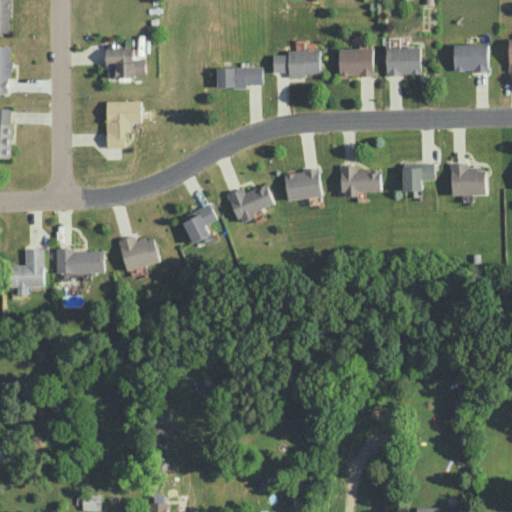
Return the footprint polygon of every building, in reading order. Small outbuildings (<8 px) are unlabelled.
[(0,0),(0,31),(12,31),(11,0),(0,0)] [(489,43),(454,43),(455,70),(489,70),(489,43)] [(0,92),(11,92),(11,46),(0,45),(0,92)] [(135,47),(106,47),(107,64),(117,64),(117,77),(147,76),(147,58),(135,58),(135,47)] [(340,48),(341,75),(375,74),(374,47),(340,48)] [(387,74),(422,73),(421,47),(387,47),(387,74)] [(321,75),(321,49),(289,49),(290,53),(274,54),(275,71),(289,71),(290,75),(321,75)] [(218,87),(247,86),(247,83),(264,83),(264,66),(218,66),(218,87)] [(109,146),(127,145),(126,130),(132,130),(132,121),(143,121),(142,99),(107,100),(109,146)] [(0,156),(11,157),(13,107),(0,106),(0,156)] [(404,162),(404,189),(423,189),(423,179),(436,178),(436,161),(404,162)] [(453,194),(487,193),(486,168),(469,168),(468,161),(452,162),(453,194)] [(359,190),(382,190),(382,168),(358,169),(358,163),(343,163),(343,195),(359,195),(359,190)] [(286,171),(289,198),(323,195),(320,168),(286,171)] [(254,210),(275,204),(268,183),(246,191),(245,187),(230,192),(240,222),(256,217),(254,210)] [(207,224),(219,218),(211,203),(182,216),(195,242),(212,234),(207,224)] [(161,261),(155,236),(137,240),(136,235),(120,238),(128,269),(161,261)] [(45,247),(26,248),(26,264),(9,264),(10,285),(18,285),(18,293),(29,293),(29,285),(45,285),(45,247)] [(57,249),(58,272),(105,271),(105,248),(57,249)] [(447,417),(461,417),(461,396),(448,396),(447,417)] [(102,493),(84,493),(83,509),(101,509),(102,493)] [(150,511),(168,511),(168,501),(150,502),(150,511)]
